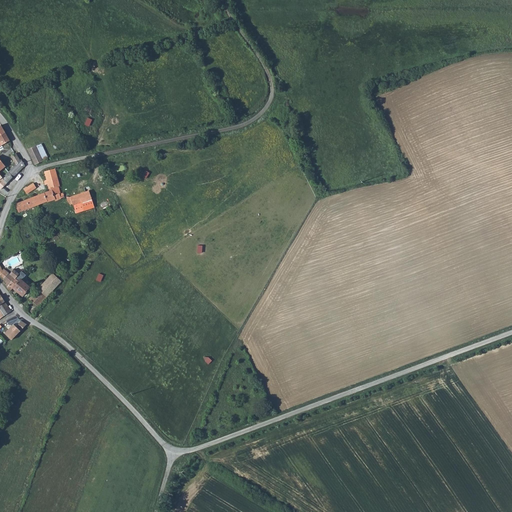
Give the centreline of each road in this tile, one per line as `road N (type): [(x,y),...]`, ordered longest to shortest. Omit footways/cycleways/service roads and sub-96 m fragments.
road 1 (unclassified): [(0,286),(173,451),(511,332)]
road 2 (unclassified): [(29,169),(254,122),(269,104),(271,81),(227,0)]
